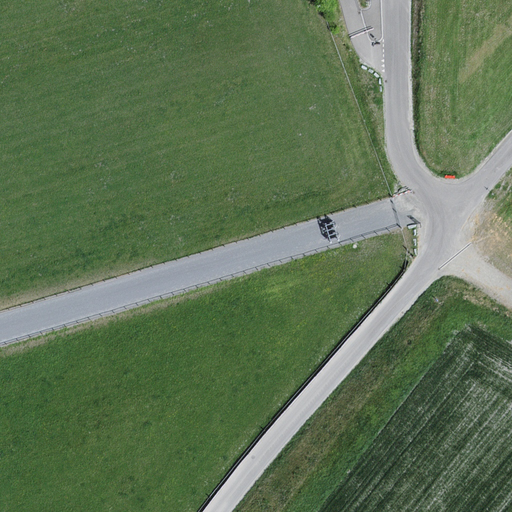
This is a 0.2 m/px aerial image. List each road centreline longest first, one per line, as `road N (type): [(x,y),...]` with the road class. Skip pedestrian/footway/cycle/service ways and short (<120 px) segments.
road 1 (track): [(459,217),(210,511)]
road 2 (track): [(349,0),(365,51),(395,57),(409,172),(459,217)]
